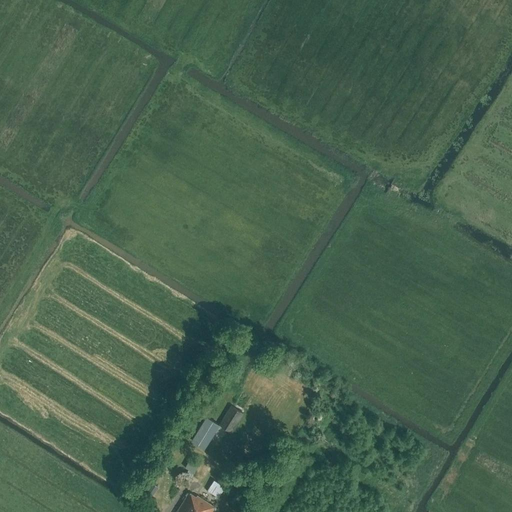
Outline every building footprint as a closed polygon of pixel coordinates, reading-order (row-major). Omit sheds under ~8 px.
[(231,405),(219,424),(232,432),(244,413),(231,405)] [(207,416),(192,440),(205,449),(220,424),(207,416)] [(201,462),(191,456),(185,468),(189,470),(184,478),(190,481),(201,462)] [(225,487),(214,480),(207,490),(218,498),(225,487)] [(151,497),(154,493),(148,489),(145,493),(151,497)] [(197,495),(196,496),(189,492),(175,511),(218,511),(219,511),(218,511),(218,509),(215,507),(197,495)]
